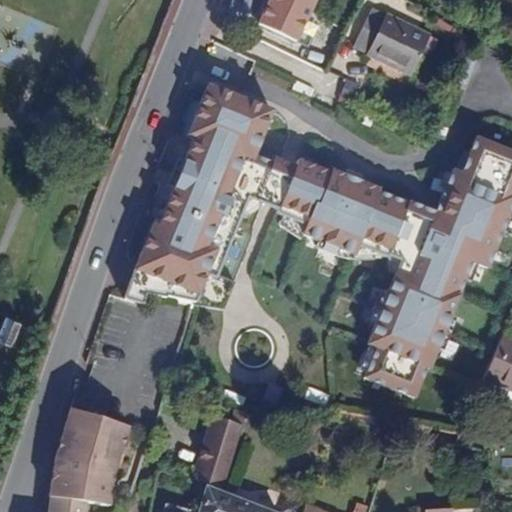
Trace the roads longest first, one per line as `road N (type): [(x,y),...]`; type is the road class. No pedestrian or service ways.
road 1 (residential): [(12,511),(113,194),(195,0)]
road 2 (unknown): [(183,28),(336,89)]
